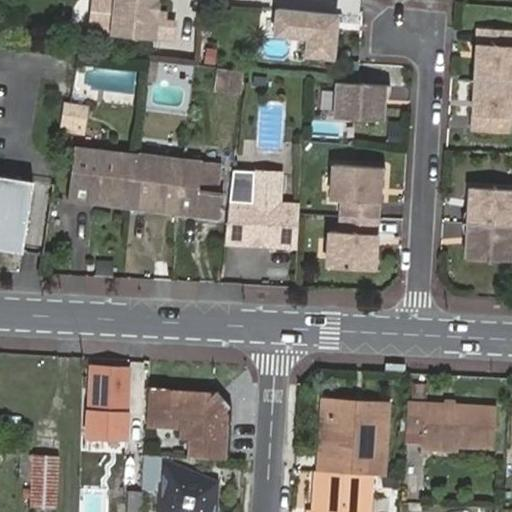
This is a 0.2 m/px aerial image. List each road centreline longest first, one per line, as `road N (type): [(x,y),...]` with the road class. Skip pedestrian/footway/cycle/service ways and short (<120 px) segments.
road 1 (residential): [(390,28),(434,34),(418,335)]
road 2 (secondary): [(0,312),(276,329)]
road 3 (residential): [(265,511),(276,329)]
road 4 (secondary): [(276,329),(418,335)]
